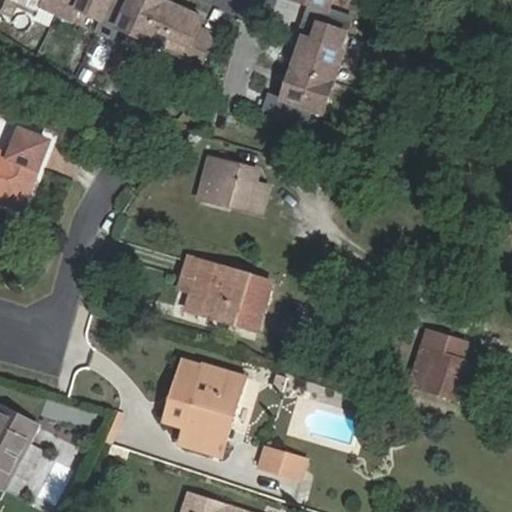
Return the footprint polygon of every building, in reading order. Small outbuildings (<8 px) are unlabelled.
[(47,0),(44,10),(78,25),(82,14),(104,24),(99,34),(118,43),(123,32),(187,61),(182,71),(202,80),(221,36),(206,29),(210,20),(165,0),(47,0)] [(286,0),(309,8),(299,39),(303,40),(284,99),(271,95),(264,114),(309,129),(314,113),(328,117),(349,51),(343,49),(354,17),(333,11),(336,0),(286,0)] [(0,205),(25,215),(52,149),(22,136),(12,161),(0,155),(0,205)] [(233,196),(231,202),(262,211),(269,181),(254,177),(257,165),(209,153),(201,187),(233,196)] [(198,194),(231,202),(233,196),(201,187),(198,194)] [(199,276),(195,288),(189,306),(259,326),(274,278),(190,253),(185,271),(199,276)] [(181,284),(195,288),(199,276),(185,271),(181,284)] [(477,332),(455,326),(425,317),(418,339),(471,355),(477,332)] [(460,393),(471,355),(418,339),(407,377),(460,393)] [(206,357),(185,351),(177,379),(198,385),(203,387),(199,398),(194,396),(187,421),(183,434),(223,447),(247,368),(207,355),(206,357)] [(288,368),(281,367),(276,386),(282,388),(288,368)] [(177,379),(167,415),(187,421),(194,396),(199,398),(203,387),(198,385),(177,379)] [(0,494),(8,498),(38,434),(1,417),(0,419),(0,494)] [(300,479),(308,456),(268,443),(260,466),(300,479)] [(254,511),(188,490),(181,511),(254,511)]
